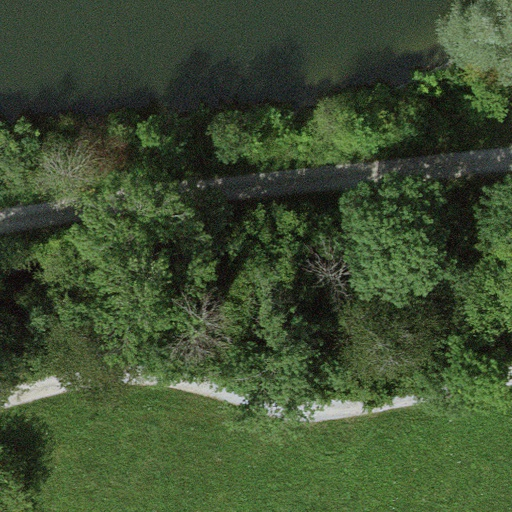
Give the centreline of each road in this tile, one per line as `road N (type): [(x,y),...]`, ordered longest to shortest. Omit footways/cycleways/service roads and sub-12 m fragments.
road 1 (track): [(0,400),(156,377),(325,414),(511,375)]
road 2 (track): [(511,164),(0,229)]
